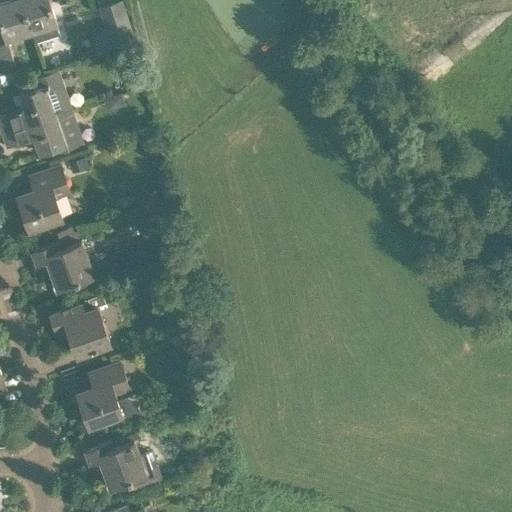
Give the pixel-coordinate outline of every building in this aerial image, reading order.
[(10,0),(0,3),(0,18),(6,38),(31,31),(21,0),(10,0)] [(49,0),(21,0),(31,31),(35,42),(60,34),(49,0)] [(120,0),(99,7),(106,28),(92,32),(98,53),(137,41),(124,0),(120,0)] [(8,44),(0,46),(0,59),(4,73),(16,70),(8,44)] [(24,108),(0,116),(0,127),(2,133),(71,108),(58,69),(33,77),(36,87),(19,93),(24,108)] [(84,146),(71,108),(2,133),(7,147),(35,138),(40,153),(47,151),(49,158),(84,146)] [(88,167),(84,155),(69,161),(74,172),(88,167)] [(66,193),(69,192),(60,165),(30,175),(35,189),(18,195),(18,196),(21,195),(23,202),(21,203),(30,229),(62,218),(61,215),(63,214),(57,198),(67,195),(66,193)] [(92,272),(81,240),(80,240),(75,224),(53,232),(56,241),(32,249),(37,264),(48,260),(58,288),(80,281),(79,277),(92,272)] [(145,261),(142,252),(137,254),(134,260),(135,264),(145,261)] [(97,349),(96,344),(109,340),(97,306),(106,303),(102,294),(50,312),(57,331),(67,327),(77,355),(97,349)] [(142,411),(137,400),(127,396),(117,400),(115,392),(129,387),(120,361),(89,372),(94,386),(77,392),(89,426),(118,416),(120,419),(142,411)] [(163,478),(152,450),(139,454),(134,439),(112,447),(110,440),(85,448),(90,463),(101,459),(111,487),(130,481),(133,488),(163,478)] [(144,511),(143,507),(130,511),(127,503),(100,511),(144,511)]
